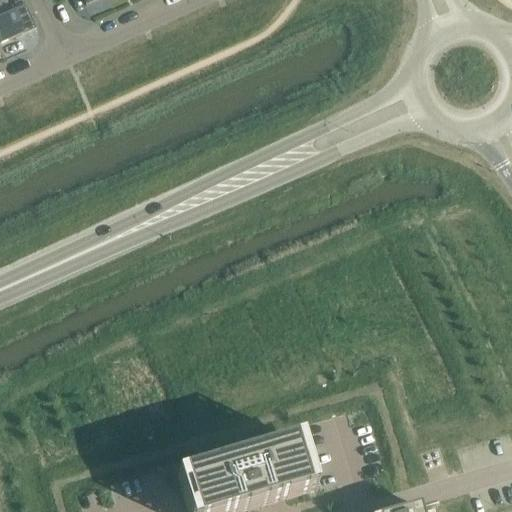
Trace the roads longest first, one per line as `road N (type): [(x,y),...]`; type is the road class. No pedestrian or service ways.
road 1 (tertiary): [(414,64),(400,88),(377,103),(144,215),(94,249)]
road 2 (tertiary): [(94,249),(151,233),(391,129),(439,125)]
road 3 (residential): [(64,55),(190,0)]
